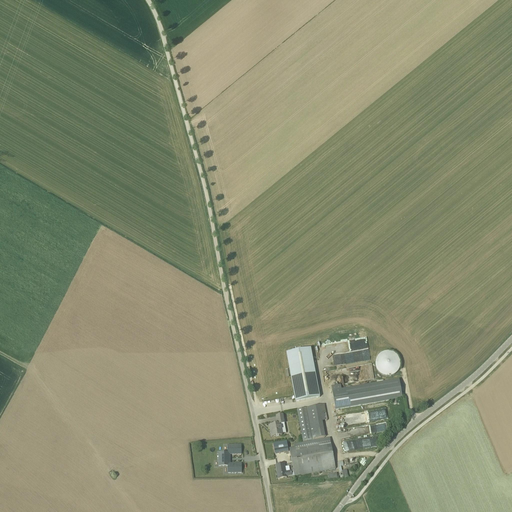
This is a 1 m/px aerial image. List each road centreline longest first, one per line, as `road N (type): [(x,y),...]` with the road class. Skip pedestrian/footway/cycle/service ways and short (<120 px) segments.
road 1 (unclassified): [(270,511),(217,229),(149,0)]
road 2 (tertiary): [(336,511),(383,451),(511,339)]
